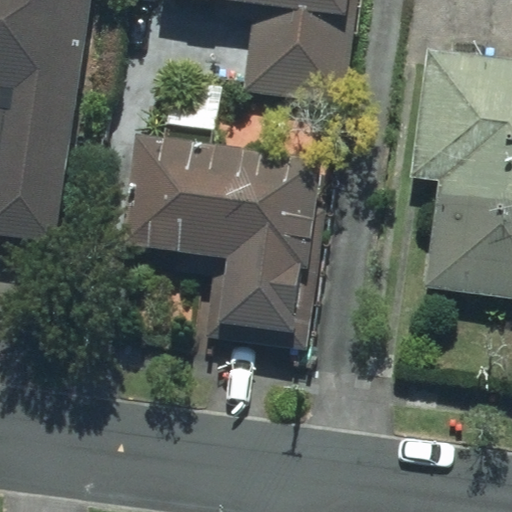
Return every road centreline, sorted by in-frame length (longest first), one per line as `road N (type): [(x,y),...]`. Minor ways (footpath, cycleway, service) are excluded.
road 1 (residential): [(0,436),(511,505)]
road 2 (unknown): [(386,0),(317,479)]
